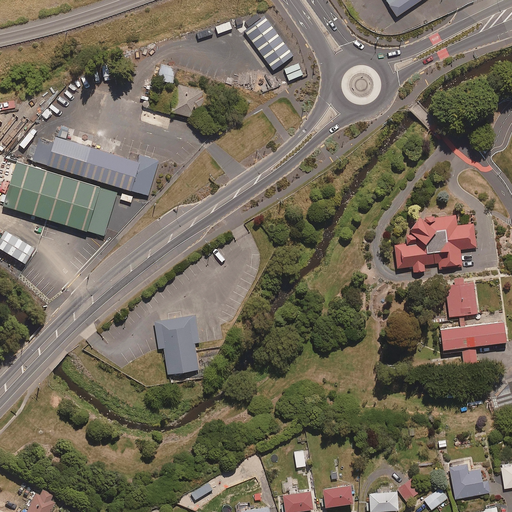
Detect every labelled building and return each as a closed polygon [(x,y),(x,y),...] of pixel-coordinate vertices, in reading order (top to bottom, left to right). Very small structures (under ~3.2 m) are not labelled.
[(385,0),(396,16),(419,0),(385,0)] [(258,13),(247,21),(251,26),(245,31),(275,71),(295,57),(265,16),(262,19),(258,13)] [(244,25),(242,15),(235,16),(236,26),(244,25)] [(290,82),(304,76),(299,64),(285,70),(290,82)] [(174,83),(177,69),(162,66),(159,80),(174,83)] [(206,99),(203,99),(205,92),(180,85),(172,114),(200,121),(206,99)] [(70,131),(61,128),(57,139),(55,139),(53,147),(40,143),(34,163),(132,193),(148,198),(159,162),(143,157),(140,165),(66,142),(70,131)] [(106,237),(118,194),(18,165),(6,208),(106,237)] [(463,212),(415,217),(418,241),(402,243),(404,262),(420,261),(420,269),(468,264),(466,246),(481,245),(478,219),(464,221),(463,212)] [(35,247),(5,229),(0,237),(0,247),(25,263),(35,247)] [(476,280),(447,283),(450,313),(479,310),(476,280)] [(195,341),(200,340),(196,314),(155,319),(158,338),(159,348),(165,347),(168,371),(199,367),(195,341)] [(505,319),(443,325),(445,345),(507,339),(505,319)] [(446,446),(445,439),(436,440),(437,447),(446,446)] [(511,461),(510,462),(510,464),(499,466),(503,487),(511,485),(511,461)] [(311,471),(309,462),(301,464),(303,473),(311,471)] [(479,468),(467,470),(466,462),(448,465),(454,497),(489,491),(487,479),(481,480),(479,468)] [(410,476),(396,488),(401,495),(404,492),(409,498),(420,489),(410,476)] [(322,503),(354,499),(351,480),(323,483),(325,495),(321,495),(322,503)] [(49,511),(55,501),(49,498),(52,493),(38,486),(24,511),(49,511)] [(311,486),(284,490),(285,501),(281,502),(281,508),(313,504),(311,486)] [(430,509),(447,497),(439,486),(423,498),(430,509)] [(367,508),(396,506),(394,487),(366,490),(367,508)] [(270,511),(270,502),(242,504),(242,511),(270,511)]
